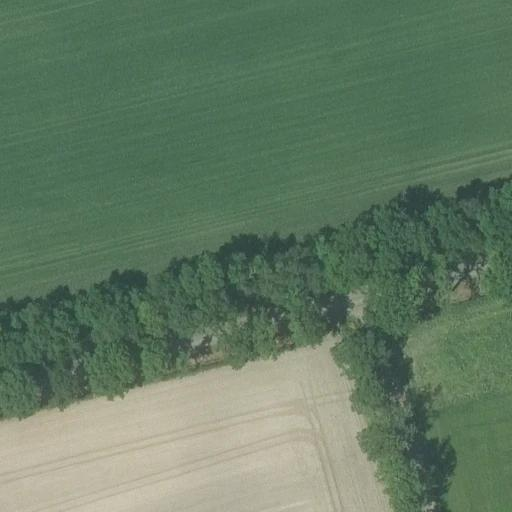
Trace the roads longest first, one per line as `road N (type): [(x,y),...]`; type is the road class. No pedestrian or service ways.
road 1 (unclassified): [(0,393),(511,263)]
road 2 (track): [(369,299),(427,511)]
